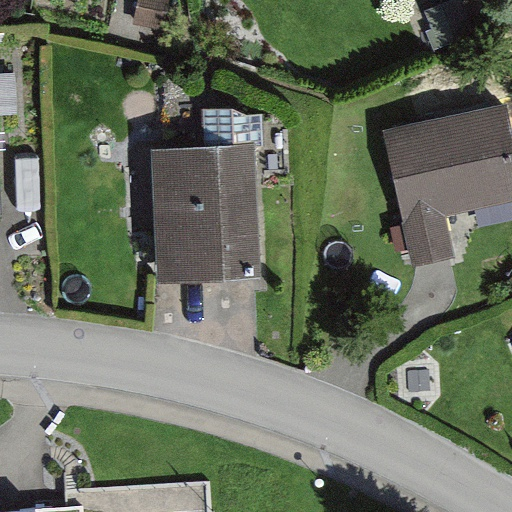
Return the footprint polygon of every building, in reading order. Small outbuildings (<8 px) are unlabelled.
[(164,30),(134,22),(127,48),(157,56),(164,30)] [(464,30),(420,47),(434,81),(478,64),(464,30)] [(12,109),(0,109),(0,152),(14,152),(12,109)] [(511,168),(505,139),(380,166),(410,302),(455,292),(447,252),(511,238),(511,168)] [(255,186),(150,189),(152,320),(258,318),(255,186)]
